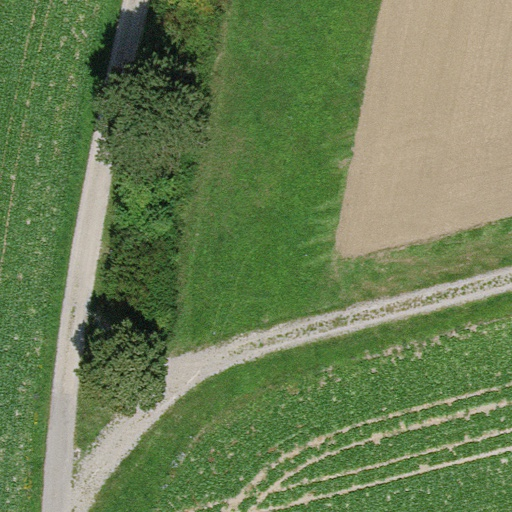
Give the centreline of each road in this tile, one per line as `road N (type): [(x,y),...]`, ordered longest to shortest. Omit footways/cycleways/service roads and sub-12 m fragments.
road 1 (track): [(66,511),(84,320),(155,0)]
road 2 (track): [(84,511),(104,473),(177,386),(244,357),(511,288)]
